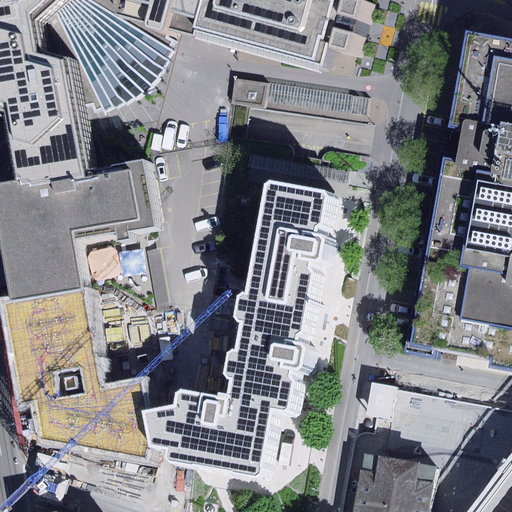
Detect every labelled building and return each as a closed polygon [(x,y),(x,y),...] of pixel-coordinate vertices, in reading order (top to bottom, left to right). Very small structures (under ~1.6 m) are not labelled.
[(331,76),(338,50),(355,55),(369,2),(362,0),(0,0),(0,114),(16,119),(26,181),(30,181),(31,186),(39,185),(39,190),(94,180),(93,174),(82,106),(74,61),(49,55),(45,22),(67,0),(123,0),(126,16),(153,23),(152,28),(169,33),(331,76)] [(74,61),(82,106),(93,103),(96,111),(102,108),(105,114),(114,108),(117,111),(126,103),(128,106),(137,98),(138,100),(145,95),(148,97),(156,89),(153,87),(160,79),(157,77),(164,70),(169,61),(174,53),(172,52),(177,42),(167,37),(169,33),(152,28),(153,23),(126,16),(123,0),(67,0),(45,22),(49,55),(74,61)] [(511,40),(466,32),(407,352),(511,371),(511,40)] [(234,79),(231,103),(262,107),(265,83),(234,79)] [(351,95),(269,84),(267,102),(348,114),(351,95)] [(370,100),(353,97),(350,113),(367,116),(370,100)] [(250,153),(248,168),(347,186),(350,171),(250,153)] [(31,186),(30,181),(26,181),(0,186),(0,191),(21,308),(92,296),(84,241),(125,234),(127,244),(141,241),(139,234),(166,229),(154,160),(121,166),(121,169),(93,174),(94,180),(39,190),(39,185),(31,186)] [(180,462),(268,479),(281,410),(293,413),(299,409),(302,383),(298,378),(300,370),(305,371),(309,368),(311,359),(314,349),(310,345),(305,344),(307,336),(312,333),(322,274),(317,269),(319,261),(324,262),(330,259),(331,251),(333,242),(330,237),(323,236),(325,228),(331,224),(336,199),(332,193),(280,183),(274,186),(254,296),(251,296),(247,298),(243,318),(246,323),(249,324),(246,353),(241,353),(236,355),(233,375),(236,380),(240,381),(237,400),(189,392),(186,396),(184,407),(154,413),(158,432),(161,447),(176,450),(175,457),(180,462)] [(159,249),(146,251),(157,311),(170,309),(159,249)] [(92,296),(21,308),(44,435),(108,424),(110,440),(158,432),(154,413),(152,399),(163,397),(157,363),(130,368),(128,357),(103,361),(92,296)] [(428,511),(437,467),(364,456),(354,511),(428,511)]
